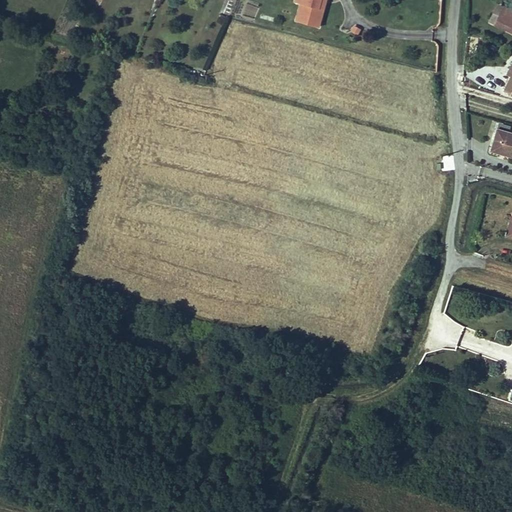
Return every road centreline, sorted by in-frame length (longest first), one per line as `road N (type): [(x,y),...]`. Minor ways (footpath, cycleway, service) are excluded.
road 1 (residential): [(455,0),(458,172),(426,331)]
road 2 (track): [(271,511),(306,405),(314,396),(373,393),(399,376),(426,331)]
road 3 (track): [(308,511),(321,462),(357,397)]
